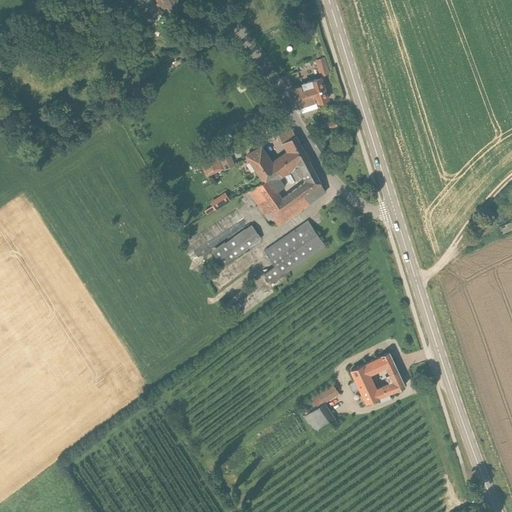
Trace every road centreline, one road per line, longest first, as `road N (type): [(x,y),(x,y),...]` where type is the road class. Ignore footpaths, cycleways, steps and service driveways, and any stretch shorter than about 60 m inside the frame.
road 1 (secondary): [(496,511),(393,209)]
road 2 (tertiary): [(393,209),(368,210),(329,176),(218,0)]
road 3 (secondary): [(393,209),(328,0)]
road 4 (track): [(415,279),(447,258),(511,177)]
